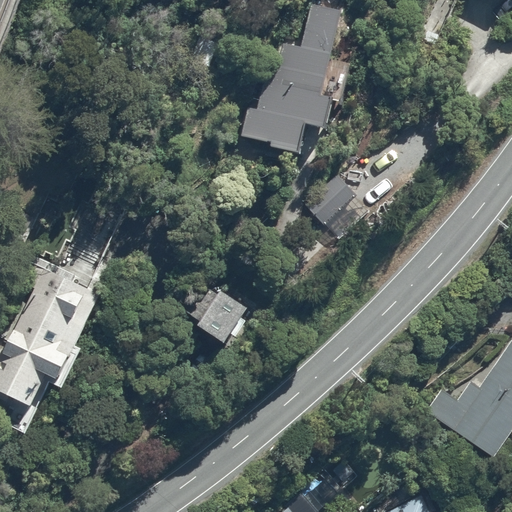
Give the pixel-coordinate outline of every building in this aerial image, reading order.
[(349,66),(331,62),(342,13),(313,7),(304,50),(285,46),(279,70),(270,68),(260,112),(250,109),(243,140),(272,146),(271,150),(302,157),(309,128),(329,132),(335,103),(341,104),(349,66)] [(359,198),(337,174),(305,203),(326,227),(359,198)] [(101,299),(46,272),(5,355),(0,352),(0,394),(33,411),(47,383),(64,391),(83,351),(77,348),(101,299)] [(250,313),(224,296),(223,299),(214,293),(210,299),(192,288),(178,309),(204,326),(201,330),(228,347),(250,313)] [(442,391),(428,411),(497,461),(511,439),(511,345),(482,391),(471,384),(459,402),(442,391)] [(430,511),(423,498),(394,511),(430,511)] [(318,511),(310,501),(297,511),(292,511),(289,508),(284,511),(318,511)]
